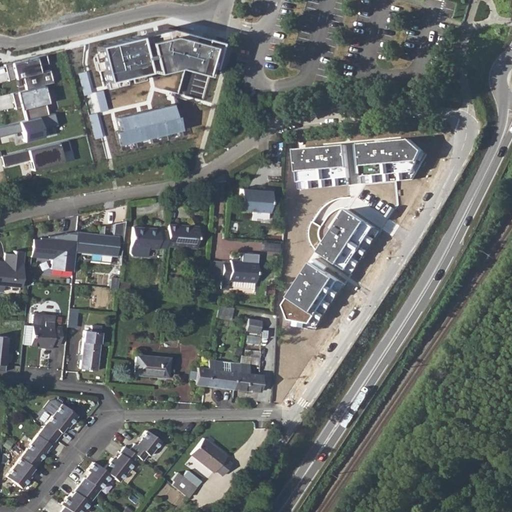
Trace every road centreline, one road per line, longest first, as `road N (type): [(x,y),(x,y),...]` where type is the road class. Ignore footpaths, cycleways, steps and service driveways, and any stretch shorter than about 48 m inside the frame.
road 1 (residential): [(0,220),(184,181),(302,119),(413,111),(460,118),(467,131),(455,167),(292,419)]
road 2 (secondary): [(484,179),(423,292),(280,511)]
road 3 (residential): [(224,0),(219,15),(167,9),(16,44),(0,40)]
road 4 (residential): [(114,416),(292,419)]
road 5 (residential): [(29,511),(114,416)]
